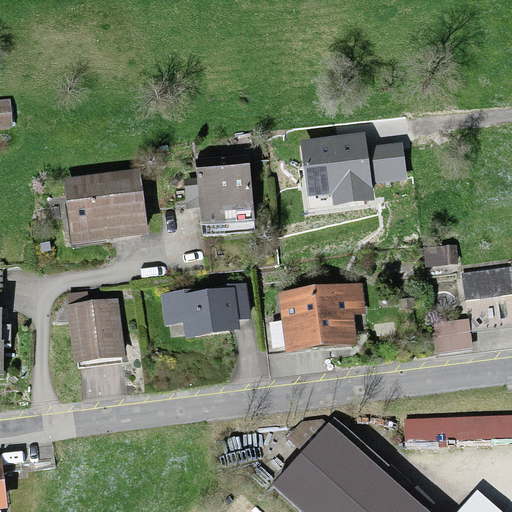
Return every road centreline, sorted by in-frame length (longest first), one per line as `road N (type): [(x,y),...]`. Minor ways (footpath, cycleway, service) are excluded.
road 1 (residential): [(511,368),(48,427)]
road 2 (residential): [(48,427),(43,353),(50,290),(166,266)]
